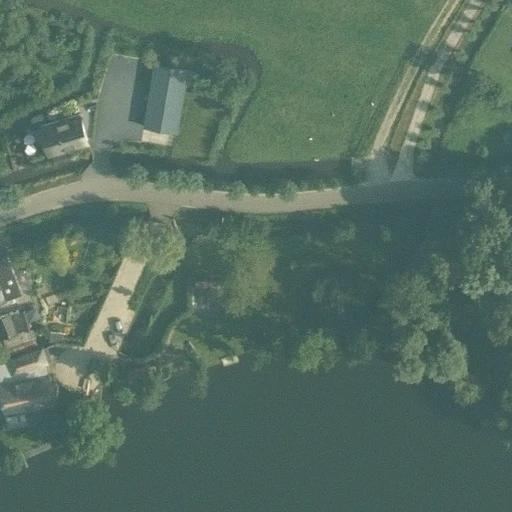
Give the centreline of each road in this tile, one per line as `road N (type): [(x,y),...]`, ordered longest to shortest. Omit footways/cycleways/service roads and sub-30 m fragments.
road 1 (unclassified): [(0,217),(106,190),(284,204),(402,189),(511,187)]
road 2 (track): [(402,189),(405,152),(436,64),(476,0)]
